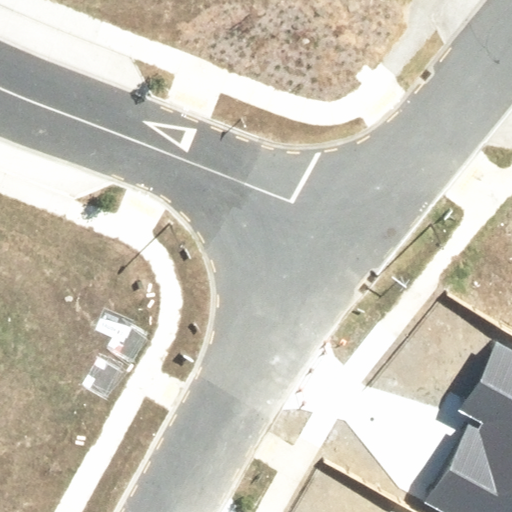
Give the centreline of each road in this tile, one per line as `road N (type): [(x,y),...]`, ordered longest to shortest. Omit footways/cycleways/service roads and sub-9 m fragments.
road 1 (residential): [(0,91),(351,225)]
road 2 (residential): [(351,225),(189,425),(143,511)]
road 3 (residential): [(511,41),(351,225)]
